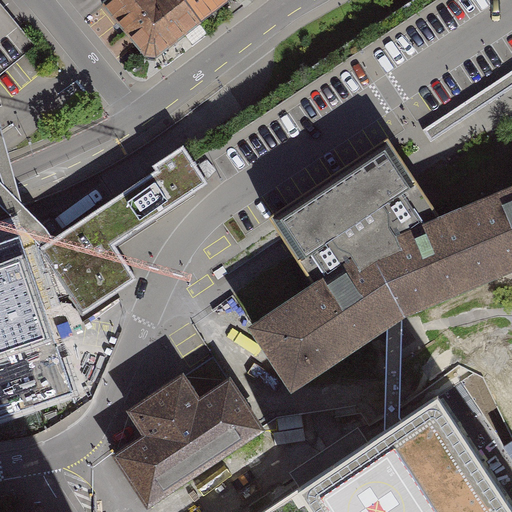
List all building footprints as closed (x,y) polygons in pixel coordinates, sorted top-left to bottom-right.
[(0,0),(0,73),(36,45),(9,12),(0,0)] [(152,69),(196,36),(168,0),(157,0),(153,4),(149,0),(116,0),(98,17),(142,70),(142,77),(151,77),(152,69)] [(168,0),(196,36),(239,3),(236,0),(168,0)] [(511,71),(423,131),(430,144),(511,89),(511,71)] [(196,159),(184,141),(150,164),(156,172),(50,241),(38,249),(59,282),(82,316),(135,281),(112,247),(211,182),(196,159)] [(274,226),(313,287),(252,328),(294,393),(387,330),(394,325),(403,318),(511,273),(511,190),(440,220),(392,148),(389,144),(272,222),(274,226)] [(85,214),(121,188),(114,178),(78,204),(85,214)] [(12,238),(0,241),(0,396),(59,377),(40,320),(12,238)] [(60,290),(40,299),(60,359),(86,346),(65,301),(60,290)] [(184,378),(128,415),(146,441),(116,461),(148,510),(258,438),(265,433),(232,383),(201,404),(184,378)] [(266,511),(511,511),(438,400),(402,424),(393,429),(385,434),(266,511)]
